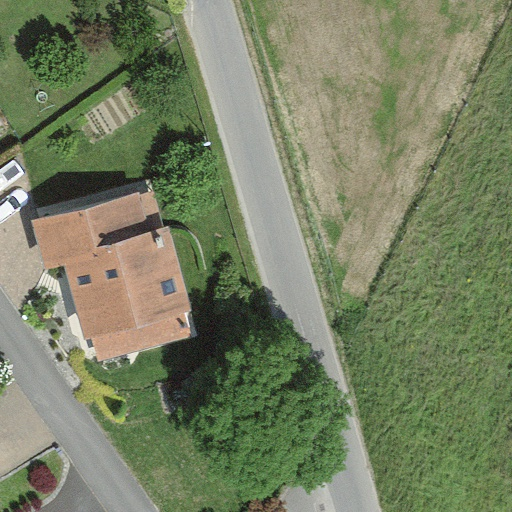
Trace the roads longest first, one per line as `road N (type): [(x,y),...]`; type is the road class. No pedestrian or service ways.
road 1 (unclassified): [(357,481),(216,0)]
road 2 (residential): [(0,310),(141,511)]
